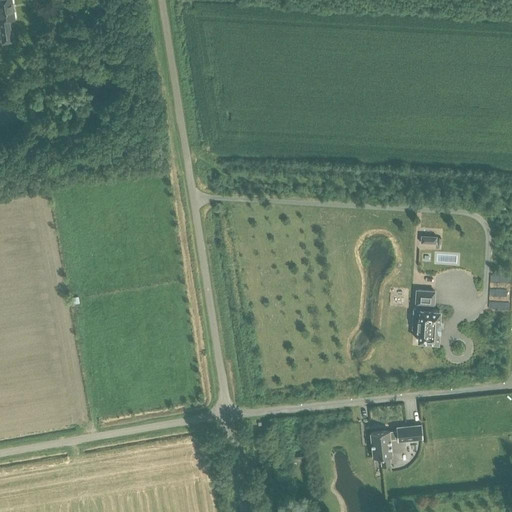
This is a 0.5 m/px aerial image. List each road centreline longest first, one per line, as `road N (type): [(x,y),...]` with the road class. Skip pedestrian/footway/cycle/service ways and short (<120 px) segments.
road 1 (unclassified): [(227,413),(163,0)]
road 2 (residential): [(227,413),(511,383)]
road 3 (unclassified): [(0,452),(227,413)]
